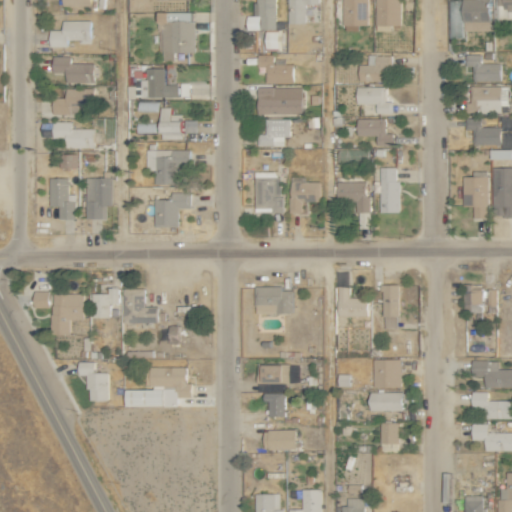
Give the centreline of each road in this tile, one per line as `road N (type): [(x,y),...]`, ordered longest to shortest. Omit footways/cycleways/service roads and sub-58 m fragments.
road 1 (residential): [(0,259),(511,249)]
road 2 (residential): [(427,0),(431,511)]
road 3 (residential): [(225,511),(222,0)]
road 4 (residential): [(18,255),(17,0)]
road 5 (tertiary): [(0,314),(105,511)]
